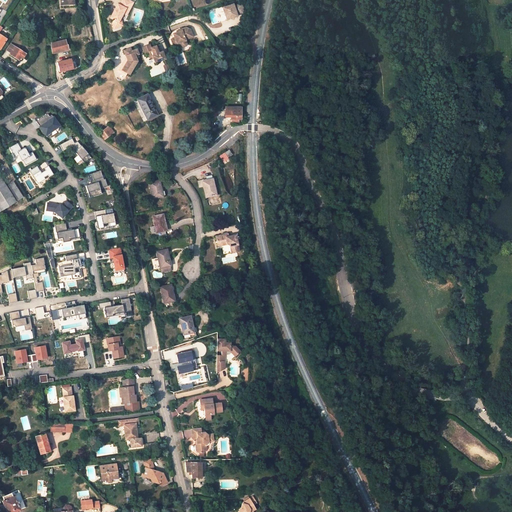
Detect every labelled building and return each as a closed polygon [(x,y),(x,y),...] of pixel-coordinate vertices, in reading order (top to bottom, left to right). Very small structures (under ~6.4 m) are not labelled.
[(132,3),(127,0),(120,0),(118,5),(116,4),(109,18),(113,20),(111,23),(113,28),(119,26),(117,22),(119,18),(122,13),(123,14),(126,9),(128,10),(132,3)] [(221,9),(226,21),(236,17),(236,15),(242,13),(242,4),(233,7),(232,5),(221,9)] [(180,32),(172,35),(173,39),(170,40),(172,46),(178,44),(179,46),(181,47),(184,46),(185,44),(184,40),(192,37),(189,30),(186,28),(180,30),(180,32)] [(66,45),(65,40),(55,42),(54,37),(50,38),(52,54),(68,50),(67,45),(66,45)] [(10,55),(19,60),(21,57),(23,58),(26,54),(11,44),(7,51),(11,53),(10,55)] [(150,45),(143,47),(145,53),(148,52),(152,51),(151,48),(150,45)] [(151,48),(152,51),(148,52),(149,57),(152,56),(153,58),(155,63),(165,59),(162,52),(158,53),(156,46),(151,48)] [(130,48),(124,51),(126,56),(128,60),(122,70),(127,73),(129,75),(137,61),(135,56),(139,54),(137,49),(132,51),(130,48)] [(128,60),(126,56),(125,57),(116,71),(125,76),(127,73),(122,70),(128,60)] [(72,69),(70,59),(57,62),(59,72),(72,69)] [(147,120),(157,115),(147,94),(137,100),(147,120)] [(230,119),(241,119),(241,108),(226,107),(225,117),(230,117),(230,119)] [(59,126),(51,115),(49,117),(47,114),(36,122),(40,127),(41,127),(42,129),(41,129),(47,137),(51,134),(50,132),(54,129),(59,126)] [(100,133),(104,139),(110,135),(106,129),(100,133)] [(72,139),(60,145),(63,152),(71,148),(84,164),(91,158),(77,142),(74,143),(72,139)] [(17,143),(10,148),(13,154),(17,152),(19,156),(21,161),(23,160),(25,165),(36,159),(32,152),(28,154),(25,148),(21,150),(17,143)] [(37,166),(29,171),(37,184),(45,179),(43,177),(47,175),(48,177),(53,175),(47,166),(43,168),(45,170),(41,173),(37,166)] [(100,171),(91,174),(93,181),(94,180),(95,183),(85,186),(88,193),(93,191),(94,196),(101,194),(100,189),(107,186),(105,179),(103,180),(100,171)] [(0,176),(0,210),(16,201),(0,176)] [(216,195),(212,179),(202,181),(206,197),(216,195)] [(163,196),(159,180),(149,182),(152,198),(163,196)] [(55,204),(47,203),(46,211),(53,212),(62,218),(71,206),(65,201),(61,206),(59,204),(59,205),(58,206),(55,204)] [(105,210),(94,212),(96,219),(100,218),(101,220),(96,221),(97,227),(103,226),(102,224),(108,223),(109,226),(115,225),(113,214),(105,215),(105,210)] [(163,214),(153,216),(154,225),(150,226),(152,233),(155,232),(156,238),(166,236),(165,230),(166,230),(163,214)] [(65,223),(54,225),(57,239),(61,238),(62,242),(69,241),(69,239),(79,238),(77,229),(66,231),(65,223)] [(226,234),(216,237),(218,244),(222,243),(223,245),(228,244),(231,246),(233,245),(235,252),(240,250),(236,234),(227,237),(226,234)] [(52,258),(49,243),(44,244),(49,259),(52,258)] [(124,271),(119,248),(108,249),(110,257),(112,257),(112,259),(109,259),(110,263),(113,263),(114,268),(113,268),(114,273),(124,271)] [(171,269),(167,249),(156,252),(161,271),(171,269)] [(72,265),(58,267),(59,276),(70,274),(71,280),(81,278),(79,272),(76,272),(74,272),(74,268),(75,268),(81,267),(79,258),(77,259),(76,254),(65,256),(66,261),(71,260),(72,265)] [(35,274),(33,274),(33,278),(35,289),(36,292),(44,291),(42,282),(38,283),(36,277),(39,277),(38,273),(46,272),(44,265),(44,264),(43,258),(35,259),(36,264),(31,265),(32,272),(35,271),(35,274)] [(31,265),(30,262),(23,263),(24,267),(11,269),(11,270),(13,278),(25,276),(26,279),(33,278),(33,274),(32,272),(31,265)] [(13,280),(13,278),(11,270),(6,271),(1,273),(1,275),(0,274),(0,284),(1,284),(1,283),(9,282),(8,281),(13,280)] [(174,300),(171,284),(160,287),(164,303),(174,300)] [(35,289),(27,291),(29,300),(37,298),(36,292),(35,289)] [(16,293),(7,294),(9,303),(17,302),(16,293)] [(110,301),(98,303),(99,309),(103,308),(104,311),(103,311),(104,313),(105,313),(105,317),(112,316),(112,314),(123,312),(123,309),(130,307),(129,298),(121,299),(122,304),(110,306),(110,301)] [(50,311),(52,320),(59,319),(59,317),(76,313),(76,314),(78,314),(79,320),(86,318),(83,305),(76,306),(75,303),(74,304),(72,304),(65,305),(66,308),(56,310),(50,311)] [(18,311),(9,313),(12,327),(16,327),(23,325),(24,330),(32,329),(30,317),(24,318),(20,319),(19,317),(18,311)] [(193,332),(190,316),(180,318),(183,334),(193,332)] [(84,356),(82,343),(90,341),(89,333),(80,335),(81,339),(77,339),(78,343),(71,345),(71,341),(62,342),(64,353),(70,352),(71,354),(78,353),(79,358),(84,356)] [(117,347),(116,337),(106,338),(108,350),(112,350),(113,358),(123,356),(121,347),(117,347)] [(239,352),(234,345),(230,345),(230,342),(225,342),(225,338),(216,338),(216,349),(222,349),(221,355),(224,355),(226,354),(226,350),(229,350),(234,356),(239,352)] [(35,347),(36,353),(26,355),(25,349),(15,351),(17,363),(27,361),(27,363),(37,361),(37,359),(47,357),(44,345),(35,347)] [(192,350),(176,353),(179,363),(194,360),(192,350)] [(216,360),(215,372),(224,368),(224,361),(216,360)] [(192,363),(177,366),(179,374),(194,371),(192,363)] [(46,374),(39,375),(40,382),(47,381),(47,378),(46,374)] [(131,379),(122,380),(123,387),(120,388),(121,397),(122,397),(123,403),(125,403),(135,401),(135,395),(133,396),(131,379)] [(74,410),(72,395),(71,395),(70,387),(62,388),(63,397),(62,397),(64,411),(74,410)] [(210,414),(213,413),(213,411),(221,411),(220,402),(212,403),(211,398),(199,399),(200,405),(203,405),(203,409),(204,414),(210,414)] [(131,447),(141,446),(141,438),(137,438),(136,424),(138,424),(138,418),(118,420),(119,426),(124,425),(126,439),(130,439),(131,447)] [(65,422),(56,422),(56,429),(64,430),(65,422)] [(196,438),(197,442),(195,444),(196,449),(199,452),(204,452),(206,449),(206,444),(208,440),(212,440),(212,433),(207,434),(204,431),(200,432),(200,427),(191,428),(193,438),(196,438)] [(50,451),(44,434),(35,436),(40,454),(50,451)] [(146,453),(160,452),(159,448),(159,446),(156,447),(155,443),(145,445),(146,453)] [(152,459),(144,461),(145,466),(142,475),(151,478),(152,481),(156,482),(159,480),(160,483),(164,484),(168,482),(164,473),(162,473),(161,472),(159,473),(158,474),(156,473),(157,471),(152,469),(153,466),(152,459)] [(201,478),(200,462),(185,462),(186,472),(188,472),(189,475),(191,475),(191,478),(201,478)] [(117,478),(115,464),(99,466),(101,480),(105,479),(108,482),(111,482),(110,479),(117,478)] [(19,494),(12,497),(11,493),(2,497),(3,500),(2,501),(4,505),(0,506),(0,511),(14,511),(20,510),(18,506),(19,506),(18,502),(21,500),(19,494)] [(249,511),(250,509),(254,507),(253,505),(257,503),(253,496),(243,502),(241,508),(240,508),(239,509),(239,510),(240,510),(241,511),(249,511)] [(79,506),(80,509),(100,507),(99,504),(99,502),(90,503),(90,500),(83,501),(83,504),(82,504),(82,506),(79,506)]
